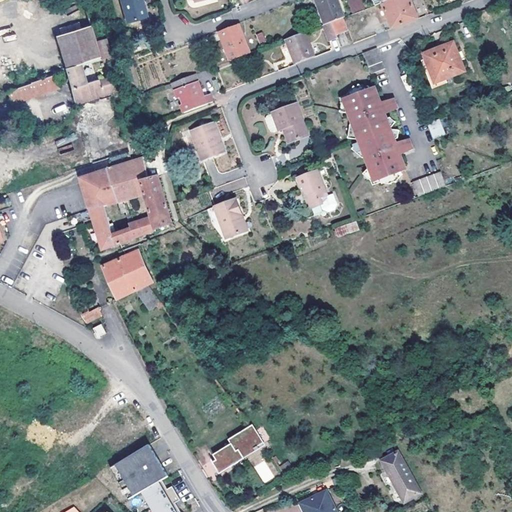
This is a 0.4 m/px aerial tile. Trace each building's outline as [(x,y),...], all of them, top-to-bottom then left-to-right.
[(142,2),(141,0),(120,0),(127,23),(147,18),(142,2)] [(325,24),(332,22),(343,17),(344,17),(337,0),(319,0),(316,1),(325,24)] [(362,0),(352,0),(348,2),(353,14),(366,9),(362,0)] [(411,0),(389,0),(383,3),(392,29),(418,19),(411,0)] [(332,22),(337,35),(348,31),(343,17),(332,22)] [(332,22),(325,24),(323,25),(329,41),(338,38),(337,35),(332,22)] [(249,53),(238,25),(218,33),(229,61),(249,53)] [(105,40),(95,42),(91,29),(57,38),(77,105),(115,95),(104,59),(110,58),(105,40)] [(256,35),(260,44),(267,41),(262,31),(256,35)] [(294,63),(313,55),(304,32),(285,40),(294,63)] [(465,72),(454,43),(424,55),(436,84),(465,72)] [(363,51),(371,73),(386,68),(378,46),(363,51)] [(244,57),(234,61),(237,69),(247,65),(244,57)] [(56,72),(52,74),(50,70),(5,86),(12,106),(59,91),(55,79),(57,78),(56,72)] [(200,96),(198,89),(199,88),(194,74),(172,83),(177,96),(179,96),(182,103),(180,104),(183,112),(212,101),(209,93),(200,96)] [(400,153),(397,144),(395,139),(391,129),(387,118),(385,112),(382,104),(375,87),(344,99),(375,181),(406,170),(400,153)] [(394,100),(382,104),(385,112),(397,107),(394,100)] [(284,129),(289,143),(308,135),(296,104),(272,113),(273,114),(267,116),(266,119),(270,130),(273,131),(278,129),(279,130),(284,129)] [(390,117),(387,118),(391,129),(398,122),(390,117)] [(202,160),(226,151),(214,122),(192,131),(202,160)] [(443,137),(438,122),(428,125),(434,140),(443,137)] [(401,129),(391,129),(395,139),(398,138),(401,129)] [(409,139),(397,144),(400,153),(412,148),(409,139)] [(135,161),(139,180),(149,177),(143,158),(135,161)] [(119,202),(143,194),(139,180),(135,161),(109,170),(119,202)] [(299,176),(303,186),(305,186),(313,207),(322,204),(324,208),(330,210),(336,208),(338,203),(334,192),(329,194),(320,168),(299,176)] [(104,206),(119,202),(109,170),(81,181),(82,184),(91,210),(104,206)] [(413,181),(419,196),(446,186),(441,171),(413,181)] [(104,206),(91,210),(104,250),(173,223),(167,205),(158,175),(149,177),(139,180),(143,194),(152,218),(113,233),(104,206)] [(119,202),(104,206),(113,233),(152,218),(143,194),(119,202)] [(215,205),(227,237),(248,229),(236,198),(215,205)] [(341,238),(361,230),(358,222),(338,229),(341,238)] [(124,250),(126,256),(138,251),(135,246),(124,250)] [(138,251),(126,256),(103,267),(118,299),(136,290),(151,311),(158,306),(159,309),(164,305),(149,284),(153,282),(138,251)] [(85,324),(103,316),(99,307),(81,314),(85,324)] [(101,336),(107,333),(102,323),(93,327),(96,332),(95,333),(98,340),(102,338),(101,336)] [(263,444),(250,426),(229,439),(232,443),(215,454),(218,460),(223,468),(238,458),(240,461),(246,457),(245,455),(256,448),(257,449),(260,447),(259,446),(263,444)] [(109,467),(128,498),(142,490),(161,479),(168,475),(160,463),(158,464),(156,460),(158,459),(148,443),(109,467)] [(245,455),(246,457),(264,446),(263,444),(259,446),(260,447),(257,449),(256,448),(245,455)] [(387,469),(405,500),(420,492),(398,451),(382,460),(387,469)] [(223,468),(218,460),(214,462),(222,474),(240,461),(238,458),(223,468)] [(397,504),(405,500),(387,469),(380,473),(397,504)] [(182,511),(181,510),(175,501),(166,488),(161,479),(142,490),(154,511),(182,511)] [(172,484),(166,488),(175,501),(180,498),(172,484)] [(305,511),(337,511),(327,491),(301,504),(305,511)]
